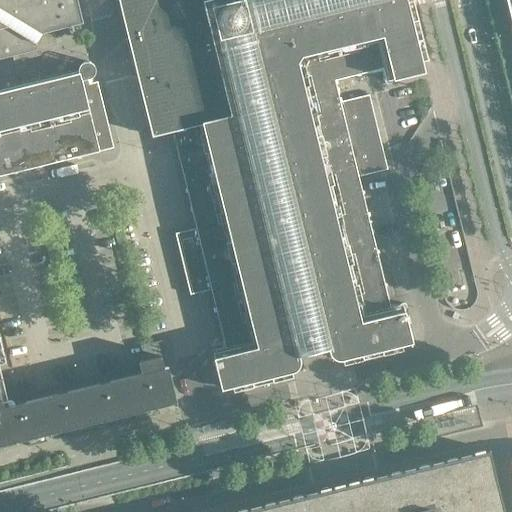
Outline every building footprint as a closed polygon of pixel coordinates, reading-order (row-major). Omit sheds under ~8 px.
[(0,0),(0,58),(42,49),(49,37),(48,32),(83,23),(77,0),(0,0)] [(119,0),(123,15),(126,28),(128,37),(133,56),(152,135),(172,131),(196,228),(175,233),(190,294),(211,289),(225,347),(212,350),(222,389),(292,371),(293,371),(295,370),(296,369),(298,367),(299,366),(299,363),(300,362),(300,360),(299,358),(216,19),(213,6),(239,0),(119,0)] [(273,26),(381,0),(185,0),(123,15),(128,37),(133,56),(212,37),(290,359),(323,352),(350,347),(273,26)] [(367,0),(250,29),(329,351),(330,353),(331,355),(331,356),(332,357),(334,358),(335,358),(337,359),(339,360),(340,360),(342,359),(373,352),(412,342),(402,304),(389,306),(358,176),(387,169),(369,95),(339,102),(334,80),(382,68),(385,81),(424,71),(407,1),(406,0),(367,0)] [(79,71),(12,87),(0,90),(0,175),(113,148),(97,81),(90,83),(88,77),(94,72),(94,69),(94,68),(93,66),(93,65),(92,64),(90,63),(89,62),(86,62),(84,62),(82,63),(81,64),(79,67),(79,71)] [(0,445),(177,402),(169,371),(10,410),(0,370),(0,363),(6,362),(0,338),(0,445)] [(165,354),(162,340),(140,345),(143,360),(138,361),(141,373),(164,367),(161,355),(165,354)] [(466,424),(464,417),(429,425),(431,433),(466,424)] [(225,427),(223,421),(189,429),(190,435),(225,427)] [(503,511),(492,464),(489,450),(236,511),(503,511)]
